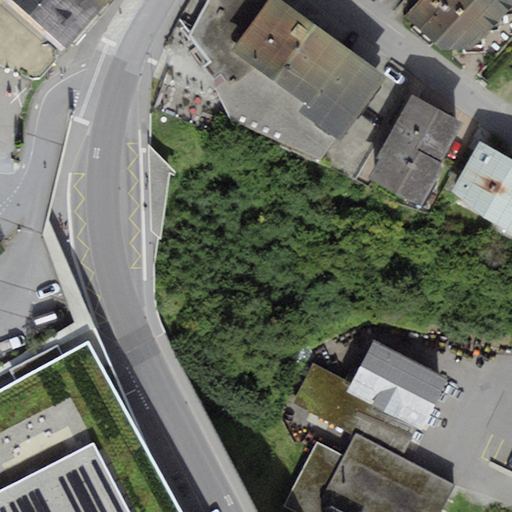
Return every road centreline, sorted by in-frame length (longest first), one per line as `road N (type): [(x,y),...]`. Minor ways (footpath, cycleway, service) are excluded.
road 1 (tertiary): [(159,0),(117,88),(103,163),(103,226),(126,321),(224,511)]
road 2 (residential): [(337,0),(511,130)]
